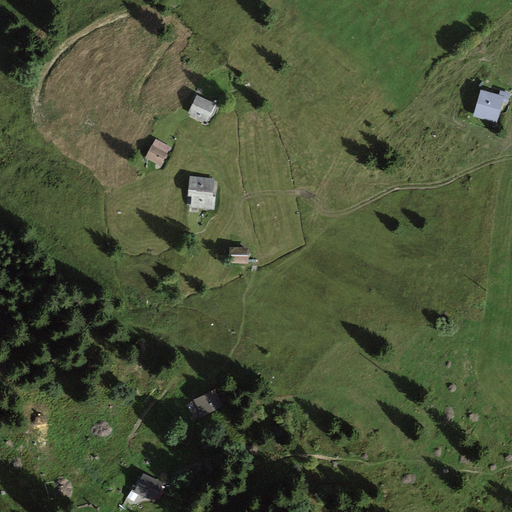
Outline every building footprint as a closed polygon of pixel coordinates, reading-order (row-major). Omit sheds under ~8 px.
[(499,95),(480,90),(473,116),(497,122),(502,102),(507,104),(510,93),(500,90),(499,95)] [(215,104),(197,94),(188,113),(206,122),(215,104)] [(170,147),(155,139),(145,158),(160,166),(170,147)] [(214,179),(190,176),(187,196),(192,197),(191,207),(214,210),(216,196),(212,196),(214,179)] [(249,248),(229,247),(228,263),(248,264),(249,248)] [(224,406),(215,389),(193,400),(202,417),(224,406)] [(163,483),(143,473),(134,492),(154,502),(163,483)]
